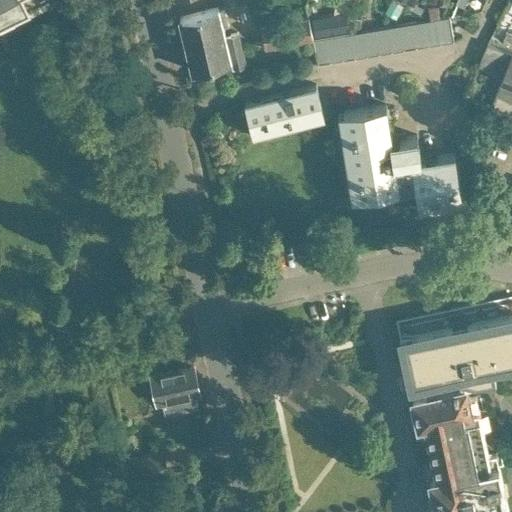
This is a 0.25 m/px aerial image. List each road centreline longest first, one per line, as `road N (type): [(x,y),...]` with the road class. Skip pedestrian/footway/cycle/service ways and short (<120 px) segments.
road 1 (residential): [(168,117),(308,75),(453,50)]
road 2 (residential): [(415,511),(362,275)]
road 3 (residential): [(255,511),(210,304)]
road 4 (residential): [(210,304),(168,117)]
road 5 (residential): [(362,275),(210,304)]
road 6 (residential): [(493,269),(436,264),(362,275)]
